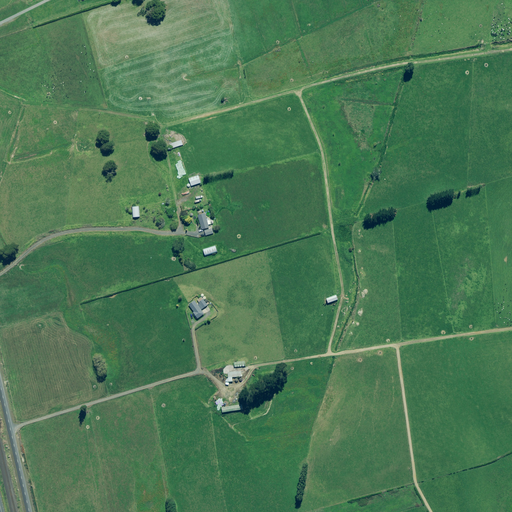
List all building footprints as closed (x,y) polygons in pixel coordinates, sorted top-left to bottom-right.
[(170,144),(171,146),(168,147),(169,150),(173,148),(183,145),(181,140),(170,144)] [(191,186),(194,185),(195,189),(197,189),(196,184),(201,183),(198,175),(189,178),(191,186)] [(206,219),(205,213),(198,215),(202,230),(209,227),(208,225),(211,224),(209,218),(206,219)] [(217,252),(215,246),(203,250),(205,256),(217,252)] [(337,295),(327,299),(328,303),(338,300),(337,295)] [(208,305),(202,297),(197,300),(200,303),(198,305),(195,301),(189,305),(194,312),(193,312),(198,318),(204,314),(201,310),(208,305)] [(241,376),(241,371),(228,372),(228,378),(226,378),(226,382),(232,381),(232,377),(241,376)]
